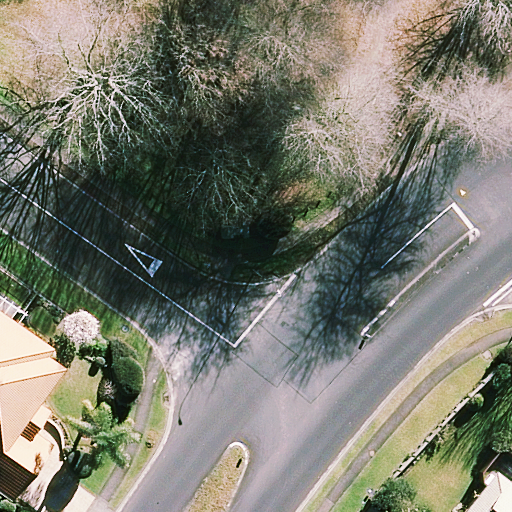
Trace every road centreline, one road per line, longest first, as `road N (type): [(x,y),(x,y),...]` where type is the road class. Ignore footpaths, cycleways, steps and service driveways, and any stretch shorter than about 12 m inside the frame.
road 1 (tertiary): [(260,365),(333,276),(504,134)]
road 2 (residential): [(0,177),(260,365)]
road 3 (tertiary): [(511,244),(328,409)]
road 4 (tertiary): [(153,511),(260,365)]
road 5 (tertiary): [(328,409),(259,511)]
